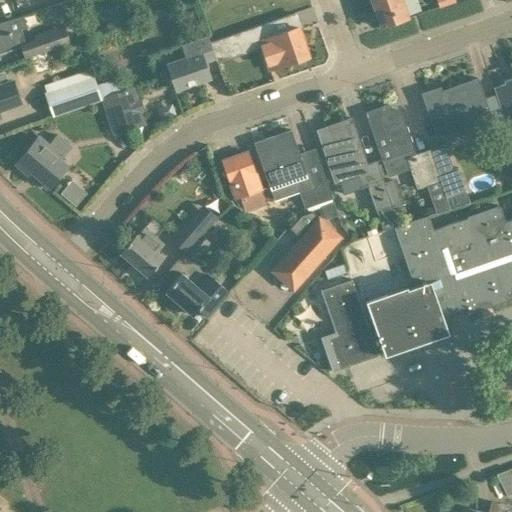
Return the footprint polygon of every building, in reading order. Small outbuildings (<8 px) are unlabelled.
[(380,27),(409,17),(402,0),(384,0),(372,4),(380,27)] [(127,21),(122,3),(101,10),(107,28),(127,21)] [(27,28),(22,17),(22,16),(0,23),(0,54),(21,47),(25,59),(71,43),(63,23),(25,39),(21,29),(27,28)] [(172,25),(172,35),(182,36),(183,26),(172,25)] [(308,56),(299,30),(261,44),(262,49),(264,53),(263,54),(269,69),(308,56)] [(205,62),(215,59),(216,58),(210,42),(208,35),(182,45),(186,58),(167,64),(176,89),(210,78),(205,62)] [(511,62),(510,63),(511,69),(511,77),(504,81),(504,83),(493,87),(509,133),(511,131),(511,62)] [(58,87),(57,82),(44,86),(46,91),(43,92),(51,116),(99,100),(99,99),(101,99),(117,93),(121,92),(116,79),(94,86),(91,76),(58,87)] [(494,123),(485,98),(478,78),(436,92),(435,89),(421,93),(437,138),(460,130),(462,134),(494,123)] [(0,107),(19,101),(12,81),(0,86),(0,84),(0,107)] [(137,100),(133,88),(121,92),(117,93),(121,106),(129,129),(145,124),(141,111),(144,110),(140,99),(137,100)] [(121,106),(117,93),(101,99),(113,135),(129,129),(121,106)] [(389,176),(384,178),(393,207),(398,205),(405,202),(396,175),(410,170),(417,190),(426,186),(435,212),(449,208),(445,196),(446,195),(430,150),(415,155),(413,149),(415,148),(410,135),(403,116),(395,119),(390,104),(366,112),(373,131),(389,176)] [(352,117),(326,126),(332,141),(322,144),(335,182),(339,181),(344,195),(368,187),(377,212),(383,231),(393,227),(399,224),(393,207),(384,178),(378,160),(368,164),(352,117)] [(337,211),(333,199),(315,149),(299,154),(297,148),(291,129),(290,130),(291,134),(276,139),(275,135),(254,142),(261,161),(269,186),(269,185),(275,201),(299,192),(305,209),(320,204),(331,213),(337,211)] [(50,186),(62,171),(66,167),(60,162),(63,158),(61,157),(72,145),(59,135),(49,146),(38,137),(29,147),(16,163),(46,188),(48,185),(50,186)] [(453,170),(444,145),(430,150),(446,195),(446,197),(465,190),(458,168),(453,170)] [(262,190),(255,170),(248,151),(222,160),(228,179),(236,200),(262,190)] [(183,166),(177,173),(184,178),(189,171),(183,166)] [(511,217),(505,221),(499,204),(464,216),(465,218),(433,229),(428,214),(399,224),(393,227),(413,286),(408,288),(407,286),(369,299),(367,295),(358,299),(351,279),(350,279),(351,281),(337,286),(337,285),(335,285),(336,286),(322,291),(322,289),(320,289),(335,332),(322,337),(321,336),(320,336),(332,371),(333,370),(333,368),(346,364),(347,365),(348,365),(347,363),(361,359),(361,360),(363,359),(362,358),(376,354),(376,356),(377,355),(377,353),(383,351),(385,355),(449,333),(442,314),(454,309),(451,299),(461,295),(468,314),(469,313),(468,311),(511,296),(511,217)] [(318,217),(284,255),(271,270),(293,290),(341,237),(318,217)] [(185,252),(185,251),(201,234),(204,230),(190,218),(172,240),(185,252)] [(163,257),(157,251),(164,243),(143,226),(136,234),(120,252),(147,275),(163,257)] [(196,260),(211,242),(201,234),(185,251),(196,260)] [(344,264),(325,270),(328,279),(347,272),(344,264)] [(229,292),(214,278),(210,275),(199,288),(181,272),(169,286),(165,282),(156,292),(178,311),(182,306),(193,315),(198,309),(207,317),(229,292)] [(511,511),(511,505),(505,504),(498,502),(496,511),(484,511),(472,509),(467,508),(466,511),(511,511)]
